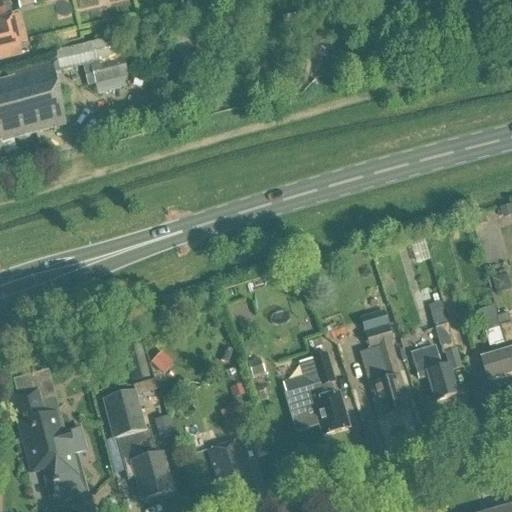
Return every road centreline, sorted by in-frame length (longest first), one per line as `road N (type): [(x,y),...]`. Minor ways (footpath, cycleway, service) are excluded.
road 1 (track): [(0,197),(511,53)]
road 2 (primary): [(172,236),(511,139)]
road 3 (residential): [(285,511),(511,446)]
road 4 (primary): [(0,309),(172,236)]
road 5 (track): [(244,0),(278,17),(338,25),(334,74),(343,104)]
road 6 (primary): [(172,236),(0,281)]
